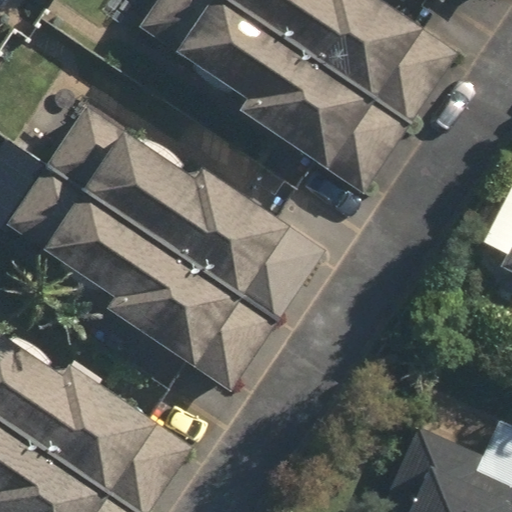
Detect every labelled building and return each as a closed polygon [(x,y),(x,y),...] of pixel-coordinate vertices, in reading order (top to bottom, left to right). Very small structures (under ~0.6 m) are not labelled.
[(402,127),(218,0),(146,0),(127,29),(228,99),(223,107),(354,197),(402,127)] [(218,0),(402,127),(448,60),(360,0),(218,0)] [(40,171),(263,328),(314,255),(189,167),(181,179),(83,110),(40,171)] [(263,328),(40,171),(1,226),(92,290),(86,299),(218,392),(263,328)] [(511,171),(471,262),(511,280),(511,171)] [(0,428),(118,511),(142,511),(184,452),(57,363),(45,379),(0,347),(0,428)] [(497,511),(511,476),(511,431),(485,421),(472,454),(415,431),(382,511),(497,511)] [(118,511),(0,428),(0,511),(118,511)]
